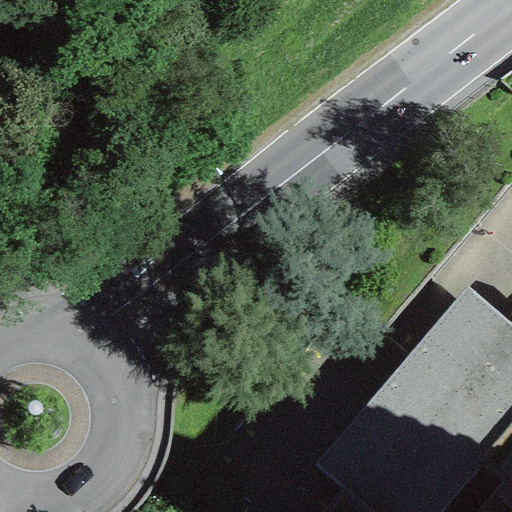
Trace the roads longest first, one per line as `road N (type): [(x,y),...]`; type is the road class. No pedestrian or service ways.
road 1 (tertiary): [(89,346),(116,316),(511,4)]
road 2 (tertiary): [(0,501),(60,501),(103,469),(116,445),(118,392),(89,346)]
